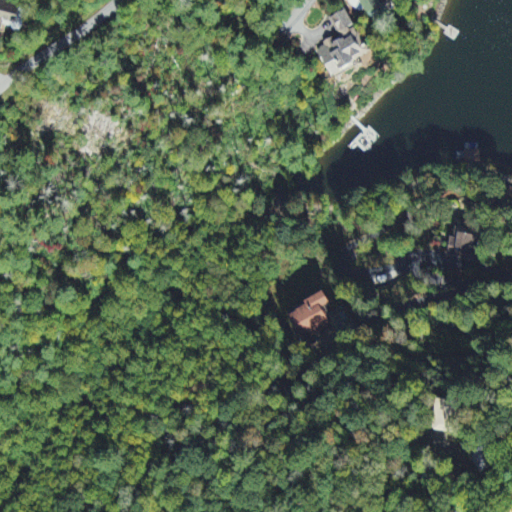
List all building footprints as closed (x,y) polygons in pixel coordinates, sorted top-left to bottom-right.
[(359,0),(367,17),(385,9),(380,0),(359,0)] [(0,32),(4,33),(5,28),(19,31),(24,7),(0,1),(0,32)] [(335,81),(362,67),(360,63),(373,57),(350,11),(331,20),(341,39),(319,50),(335,81)] [(449,258),(474,262),(478,234),(454,229),(449,258)] [(305,304),(308,309),(290,316),(300,342),(332,330),(324,310),(332,307),(328,295),(305,304)] [(464,447),(481,474),(494,465),(483,449),(482,450),(475,440),(464,447)]
